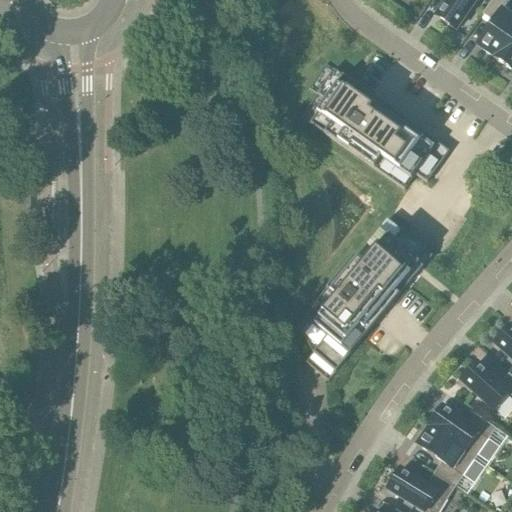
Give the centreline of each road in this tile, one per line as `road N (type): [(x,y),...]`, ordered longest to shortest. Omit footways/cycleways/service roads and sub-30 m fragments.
road 1 (tertiary): [(56,511),(74,362),(79,154)]
road 2 (residential): [(316,511),(415,363),(511,248)]
road 3 (residential): [(511,134),(338,0)]
